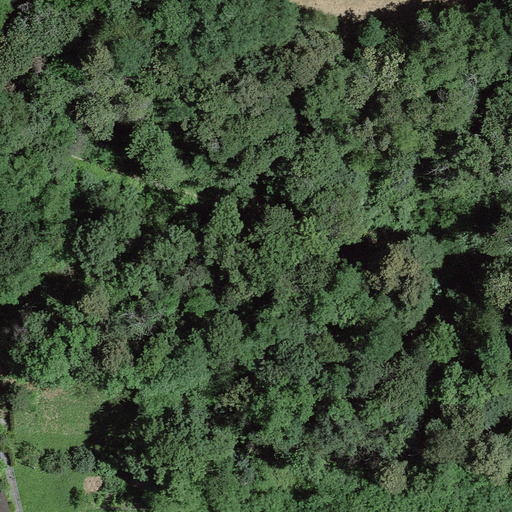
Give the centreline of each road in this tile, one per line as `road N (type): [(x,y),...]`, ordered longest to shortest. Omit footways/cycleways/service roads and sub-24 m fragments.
road 1 (track): [(511,434),(464,432),(445,417),(444,388),(481,340),(491,295),(476,264),(423,241),(0,131)]
road 2 (track): [(0,43),(320,36),(440,22),(511,27)]
